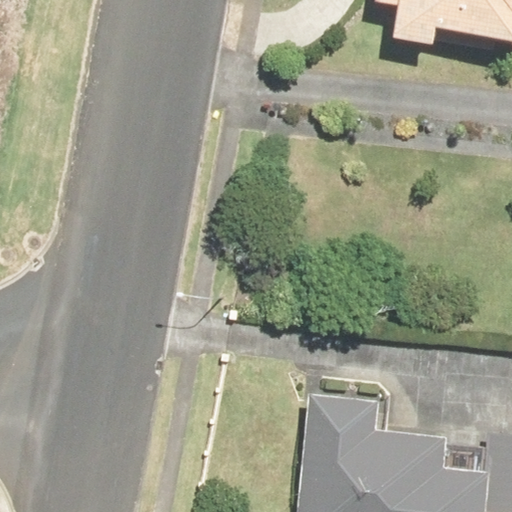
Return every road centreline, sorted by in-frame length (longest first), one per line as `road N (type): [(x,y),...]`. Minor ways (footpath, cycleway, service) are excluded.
road 1 (residential): [(158,0),(85,386)]
road 2 (residential): [(85,386),(62,511)]
